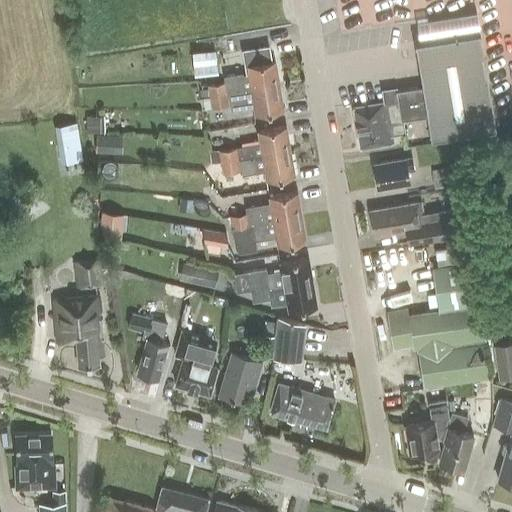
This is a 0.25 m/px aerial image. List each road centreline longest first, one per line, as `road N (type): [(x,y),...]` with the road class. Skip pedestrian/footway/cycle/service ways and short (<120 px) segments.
road 1 (unclassified): [(304,0),(382,495)]
road 2 (tertiary): [(382,495),(0,380)]
